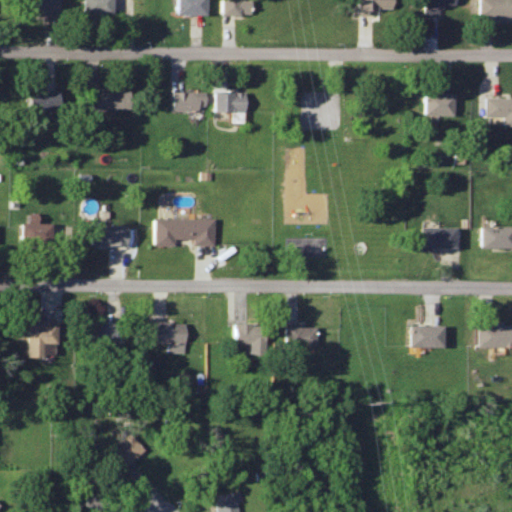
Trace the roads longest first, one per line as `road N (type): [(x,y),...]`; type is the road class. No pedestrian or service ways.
road 1 (residential): [(0,280),(511,284)]
road 2 (residential): [(0,49),(511,50)]
